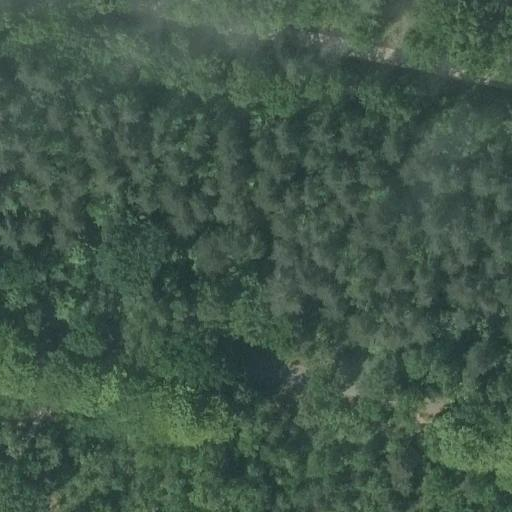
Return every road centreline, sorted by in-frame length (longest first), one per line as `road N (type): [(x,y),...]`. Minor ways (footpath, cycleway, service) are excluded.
road 1 (unclassified): [(511,423),(0,313)]
road 2 (track): [(90,334),(0,480)]
